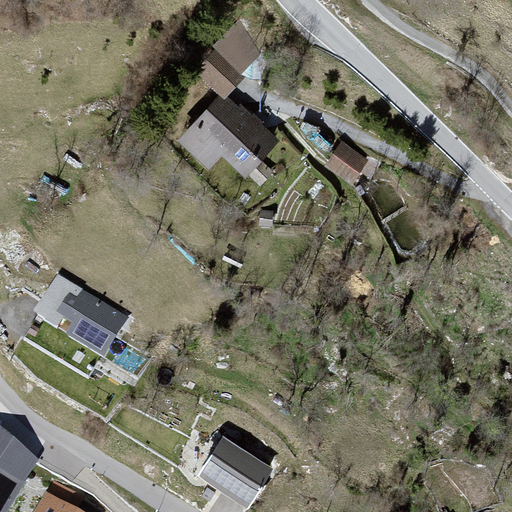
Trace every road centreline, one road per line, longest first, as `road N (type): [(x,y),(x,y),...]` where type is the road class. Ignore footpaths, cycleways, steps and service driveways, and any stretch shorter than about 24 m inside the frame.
road 1 (tertiary): [(511,205),(300,0)]
road 2 (residential): [(176,511),(48,431),(0,388)]
road 3 (unclassified): [(368,0),(483,75),(511,107)]
